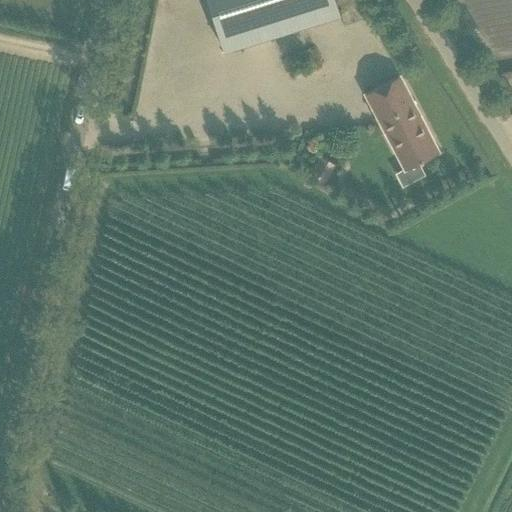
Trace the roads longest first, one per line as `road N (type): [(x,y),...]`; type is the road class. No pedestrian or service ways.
road 1 (unclassified): [(0,475),(106,0)]
road 2 (unclassified): [(511,157),(412,0)]
